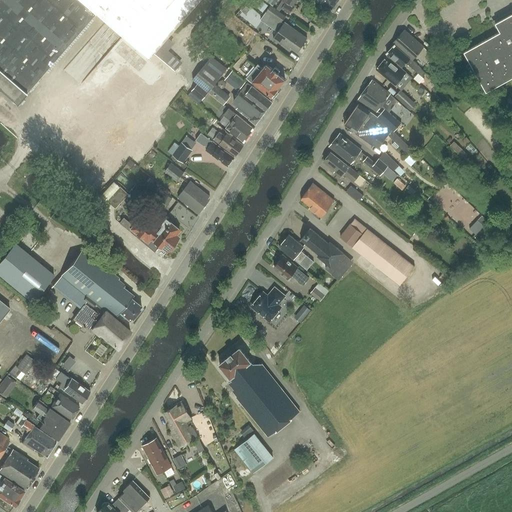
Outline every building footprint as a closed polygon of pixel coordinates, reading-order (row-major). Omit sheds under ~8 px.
[(0,0),(0,90),(16,105),(95,14),(148,59),(198,0),(0,0)] [(263,12),(268,6),(263,2),(258,8),(263,12)] [(294,9),(285,3),(281,9),(290,14),(294,9)] [(283,24),(281,23),(285,17),(270,6),(266,12),(266,13),(262,19),(279,30),(273,38),(290,49),(292,47),(298,51),(307,38),(284,22),(283,24)] [(511,13),(495,23),(500,32),(464,52),(486,92),(511,77),(511,13)] [(411,58),(413,60),(423,47),(404,30),(393,43),(395,44),(411,58)] [(425,74),(413,60),(411,58),(395,44),(387,53),(403,67),(406,63),(422,77),(425,74)] [(440,64),(446,58),(432,45),(427,51),(430,54),(430,55),(431,55),(440,64)] [(163,58),(173,69),(181,61),(171,50),(163,58)] [(224,105),(230,97),(215,84),(227,68),(212,55),(192,78),(224,105)] [(376,70),(395,86),(406,72),(387,56),(376,70)] [(278,88),(285,79),(267,64),(263,68),(258,64),(247,78),(252,82),(253,81),(272,96),(273,95),(274,96),(279,91),(277,90),(278,88)] [(226,80),(240,92),(234,100),(234,103),(238,106),(237,108),(256,124),(266,111),(272,102),(248,82),(247,83),(233,71),(226,80)] [(372,80),(358,99),(380,114),(378,117),(394,131),(401,123),(385,109),(387,107),(383,104),(391,94),(372,80)] [(209,92),(198,83),(192,91),(202,100),(209,92)] [(395,96),(410,110),(416,104),(400,90),(395,96)] [(376,119),(378,117),(359,103),(344,123),(357,132),(355,133),(378,149),(388,135),(395,142),(392,145),(397,150),(400,147),(409,156),(413,151),(392,130),(391,131),(376,119)] [(244,142),(253,129),(229,108),(223,115),(232,122),(227,128),(244,142)] [(235,156),(243,145),(227,134),(225,137),(219,132),(218,134),(213,130),(208,135),(214,140),(235,156)] [(227,166),(234,157),(201,133),(196,140),(207,149),(206,150),(227,166)] [(352,163),(362,150),(340,133),(330,146),(352,163)] [(182,142),(173,155),(183,163),(193,150),(182,142)] [(157,155),(152,150),(148,155),(153,160),(157,155)] [(331,152),(324,161),(336,171),(334,172),(341,178),(344,174),(354,182),(359,175),(331,152)] [(380,157),(394,170),(399,165),(385,152),(380,157)] [(380,176),(383,173),(388,166),(380,160),(376,164),(368,157),(363,162),(380,176)] [(165,171),(177,180),(183,172),(171,163),(165,171)] [(388,166),(383,173),(393,181),(398,175),(388,166)] [(393,183),(402,190),(405,186),(397,178),(393,183)] [(199,214),(200,213),(209,200),(208,199),(210,197),(190,181),(178,197),(199,214)] [(312,183),(301,199),(310,207),(309,209),(314,213),(313,214),(320,219),(334,200),(322,190),(312,183)] [(358,201),(363,196),(350,186),(346,192),(358,201)] [(127,194),(119,187),(106,201),(114,208),(127,194)] [(167,206),(172,199),(166,195),(160,201),(167,206)] [(175,235),(179,230),(165,219),(160,224),(162,225),(157,231),(152,227),(151,227),(140,218),(133,226),(123,219),(119,223),(129,231),(131,229),(147,242),(150,239),(166,252),(178,237),(175,235)] [(415,266),(355,219),(341,237),(353,247),(353,248),(400,285),(415,266)] [(25,229),(34,230),(34,221),(26,220),(25,229)] [(310,228),(301,239),(319,254),(318,256),(328,265),(325,269),(332,274),(335,270),(332,268),(339,260),(342,262),(347,256),(344,253),(330,241),(328,243),(310,228)] [(314,261),(306,255),(301,250),(304,246),(290,234),(279,246),(294,258),(300,263),(308,269),(314,261)] [(15,243),(0,260),(0,273),(32,300),(53,275),(15,243)] [(133,296),(122,288),(124,286),(117,280),(118,279),(82,250),(61,276),(96,304),(114,319),(119,313),(130,322),(141,307),(130,299),(133,296)] [(283,255),(275,265),(275,266),(275,267),(275,268),(282,273),(282,275),(288,280),(292,274),(304,284),(309,278),(298,268),(298,267),(283,255)] [(335,270),(332,274),(338,279),(347,269),(341,264),(335,270)] [(278,305),(285,296),(275,288),(270,294),(272,296),(270,299),(263,293),(252,306),(254,308),(255,309),(260,314),(261,314),(270,321),(281,308),(278,305)] [(315,288),(311,293),(321,301),(325,296),(315,288)] [(79,290),(70,301),(80,309),(73,319),(91,332),(92,331),(95,333),(117,349),(130,332),(114,319),(79,290)] [(0,319),(9,308),(0,300),(0,319)] [(295,317),(302,322),(311,309),(304,304),(295,317)] [(44,311),(36,305),(30,313),(38,319),(44,311)] [(240,348),(220,364),(232,379),(229,382),(235,389),(233,390),(238,396),(237,397),(268,436),(300,411),(262,363),(254,363),(252,363),(240,348)] [(35,361),(26,354),(16,367),(26,374),(35,361)] [(70,354),(61,363),(67,369),(76,360),(70,354)] [(58,387),(63,390),(82,403),(90,392),(69,378),(69,379),(60,371),(55,368),(52,372),(48,369),(46,372),(61,382),(58,387)] [(0,392),(5,397),(16,383),(7,376),(0,383),(0,392)] [(52,394),(51,393),(47,391),(42,399),(46,402),(52,394)] [(71,420),(79,407),(60,394),(51,406),(71,420)] [(57,440),(69,422),(52,409),(50,412),(37,402),(32,408),(39,413),(35,419),(42,424),(39,427),(57,440)] [(182,402),(165,412),(170,422),(168,423),(172,430),(170,431),(180,447),(198,437),(191,425),(193,424),(190,420),(191,419),(182,402)] [(17,435),(24,439),(22,443),(33,451),(34,449),(46,457),(56,441),(34,426),(34,425),(25,419),(20,427),(22,428),(17,435)] [(14,425),(8,420),(3,427),(10,431),(14,425)] [(253,432),(233,447),(253,472),(272,457),(253,432)] [(0,454),(9,442),(7,438),(0,433),(0,454)] [(149,442),(164,471),(171,467),(157,438),(149,442)] [(157,474),(164,471),(149,442),(142,445),(157,474)] [(12,450),(5,460),(33,478),(39,468),(26,460),(27,459),(12,450)] [(186,465),(181,455),(173,459),(178,469),(186,465)] [(5,460),(0,468),(0,471),(26,488),(33,478),(5,460)] [(0,496),(15,506),(19,499),(24,490),(4,478),(0,483),(0,496)] [(130,509),(132,511),(135,511),(150,498),(132,481),(123,490),(125,491),(119,498),(130,509)] [(127,511),(130,509),(119,498),(112,506),(108,502),(107,503),(105,503),(102,505),(102,507),(96,511),(127,511)]
